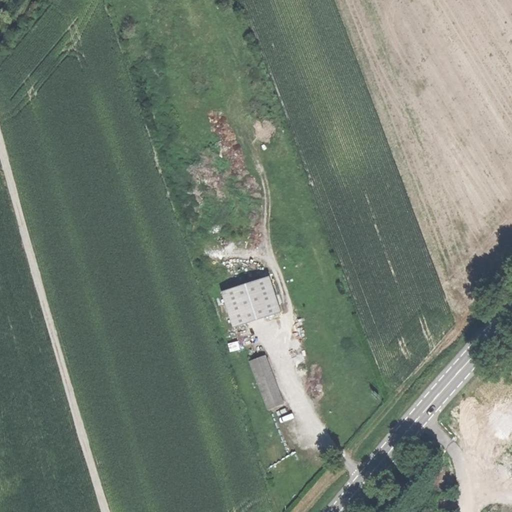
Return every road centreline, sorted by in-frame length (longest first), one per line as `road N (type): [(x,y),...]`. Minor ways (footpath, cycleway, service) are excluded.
road 1 (track): [(106,511),(0,145)]
road 2 (secondary): [(511,314),(339,511)]
